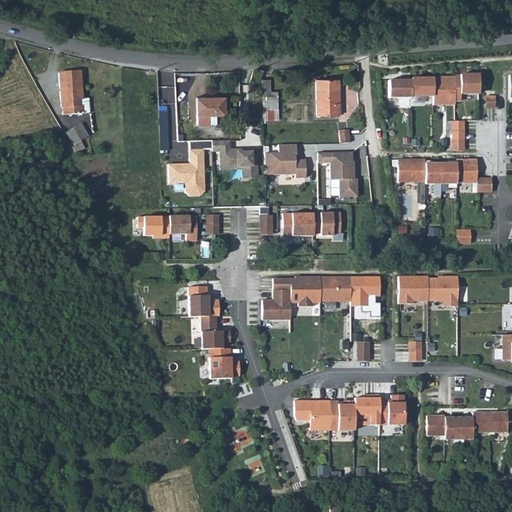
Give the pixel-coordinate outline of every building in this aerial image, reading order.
[(64,115),(82,114),(81,107),(77,107),(77,100),(82,99),(80,71),(58,73),(61,108),(63,108),(64,115)] [(460,77),(455,77),(455,101),(461,101),(461,94),(479,94),(479,75),(460,75),(460,77)] [(433,77),(433,79),(433,96),(433,105),(455,105),(455,101),(455,77),(433,77)] [(411,79),(411,81),(411,96),(433,96),(433,79),(411,79)] [(270,80),(262,80),(262,110),(278,109),(278,92),(270,92),(270,80)] [(339,80),(316,80),(317,115),(339,115),(339,80)] [(411,81),(389,81),(389,98),(411,98),(411,96),(411,81)] [(224,114),(224,97),(196,98),(197,123),(215,123),(215,114),(224,114)] [(494,97),(485,97),(485,108),(494,108),(494,97)] [(81,107),(82,114),(90,113),(88,99),(82,99),(77,100),(77,107),(81,107)] [(188,114),(189,101),(178,100),(178,114),(188,114)] [(166,106),(158,107),(160,151),(167,150),(166,106)] [(262,110),(263,120),(278,120),(278,109),(262,110)] [(464,121),(452,121),(452,151),(464,151),(464,121)] [(73,145),(71,146),(75,153),(85,147),(81,140),(88,136),(81,124),(65,133),(73,145)] [(340,143),(349,142),(348,130),(339,130),(340,143)] [(229,141),(212,141),(212,151),(219,151),(220,170),(242,169),(242,179),(256,178),(255,149),(248,150),(248,152),(237,152),(237,150),(229,150),(229,141)] [(264,154),(264,175),(294,174),(295,178),(305,178),(305,160),(296,160),(295,160),(295,155),(296,155),(296,144),(278,145),(278,154),(264,154)] [(203,149),(189,150),(189,166),(185,167),(185,164),(168,164),(169,184),(184,183),(184,193),(188,197),(199,197),(203,192),(205,192),(203,149)] [(352,152),(317,153),(317,163),(330,162),(330,179),(339,179),(339,197),(357,197),(357,178),(353,179),(352,173),(354,173),(354,161),(352,161),(352,152)] [(424,161),(424,160),(392,160),(392,167),(397,167),(397,182),(417,182),(424,182),(424,161)] [(476,160),(456,160),(456,162),(456,183),(471,183),(471,187),(476,187),(476,178),(476,160)] [(427,161),(424,161),(424,182),(424,185),(433,185),(433,188),(439,188),(440,185),(440,163),(427,163),(427,161)] [(456,183),(456,162),(452,162),(452,163),(440,163),(440,185),(448,185),(448,188),(456,188),(456,183)] [(491,178),(476,178),(476,187),(476,193),(491,193),(491,178)] [(313,213),(313,214),(313,230),(320,230),(320,236),(332,236),(332,233),(341,233),(341,213),(313,213)] [(313,214),(282,214),(283,229),(291,229),(291,236),(313,236),(313,230),(313,214)] [(219,215),(206,215),(206,235),(219,235),(219,215)] [(272,215),(260,215),(260,235),(272,235),(272,215)] [(168,218),(136,218),(136,229),(142,229),(142,237),(159,237),(159,239),(168,239),(168,235),(168,218)] [(195,218),(168,218),(168,235),(185,235),(185,242),(195,242),(195,218)] [(321,276),(295,276),(295,277),(273,277),(273,290),(291,290),(291,303),(298,303),(298,307),(313,307),(313,304),(321,304),(321,302),(321,277),(321,276)] [(350,302),(351,277),(321,277),(321,302),(350,302)] [(380,277),(351,277),(350,302),(351,306),(363,306),(364,305),(369,305),(369,296),(380,296),(380,277)] [(428,281),(428,277),(399,277),(399,289),(401,289),(401,292),(399,294),(399,304),(414,304),(414,302),(428,302),(428,301),(428,281)] [(438,280),(428,281),(428,301),(442,301),(442,306),(458,306),(458,277),(438,277),(438,280)] [(207,287),(188,287),(189,318),(201,318),(216,317),(219,317),(218,300),(208,301),(207,287)] [(291,290),(273,290),(273,300),(262,300),(262,321),(291,321),(291,303),(291,290)] [(216,317),(201,318),(202,350),(209,349),(222,349),(222,343),(230,343),(230,332),(216,332),(216,317)] [(511,334),(503,334),(503,360),(511,360),(511,334)] [(369,342),(358,342),(357,361),(369,362),(369,342)] [(422,342),(409,342),(409,362),(421,362),(422,342)] [(222,349),(209,349),(210,380),(231,379),(231,377),(240,376),(239,361),(231,362),(231,349),(222,349)] [(379,425),(379,400),(379,395),(370,395),(370,399),(355,399),(355,401),(355,415),(370,415),(370,425),(379,425)] [(388,400),(379,400),(379,425),(404,426),(405,396),(392,395),(392,403),(388,403),(388,400)] [(329,432),(329,401),(314,401),(314,403),(311,403),(311,401),(294,401),(294,415),(297,421),(310,421),(310,432),(329,432)] [(339,402),(329,401),(329,432),(355,432),(355,415),(355,401),(344,401),(344,405),(339,405),(339,402)] [(490,433),(490,413),(473,413),(473,417),(473,436),(477,436),(477,433),(490,433)] [(507,413),(490,413),(490,433),(490,437),(495,437),(495,432),(507,432),(507,413)] [(445,440),(445,418),(445,416),(427,416),(427,436),(440,436),(440,440),(445,440)] [(458,418),(458,445),(464,445),(464,440),(473,440),(473,436),(473,417),(458,418)] [(458,445),(458,418),(445,418),(445,440),(454,440),(454,445),(458,445)]
